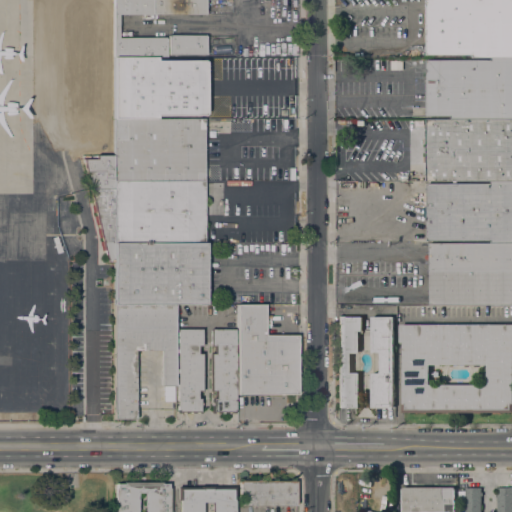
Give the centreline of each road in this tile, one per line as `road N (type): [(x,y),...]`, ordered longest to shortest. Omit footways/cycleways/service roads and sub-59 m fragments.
road 1 (residential): [(318,0),(316,511)]
road 2 (secondary): [(0,447),(261,448)]
road 3 (secondary): [(385,447),(511,447)]
